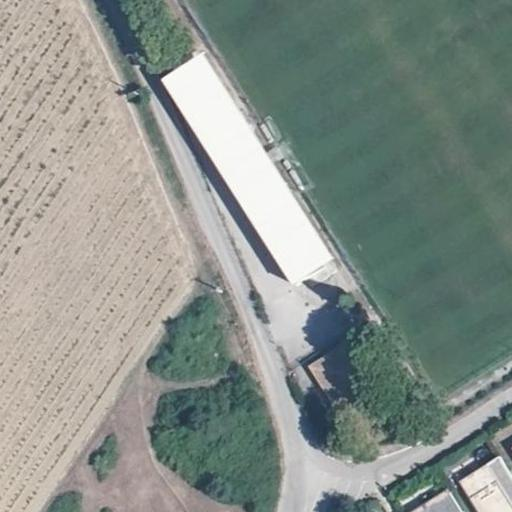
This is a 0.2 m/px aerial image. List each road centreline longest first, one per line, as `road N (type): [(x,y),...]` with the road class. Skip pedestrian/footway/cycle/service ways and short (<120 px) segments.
road 1 (residential): [(298,446),(276,376),(110,0)]
road 2 (residential): [(511,398),(389,466),(328,462),(298,446)]
